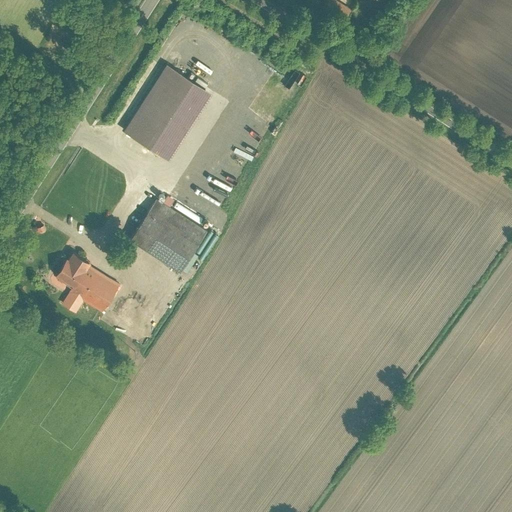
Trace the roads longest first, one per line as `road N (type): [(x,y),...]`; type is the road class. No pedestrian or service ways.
road 1 (tertiary): [(511,164),(257,0)]
road 2 (tertiary): [(151,0),(0,234)]
